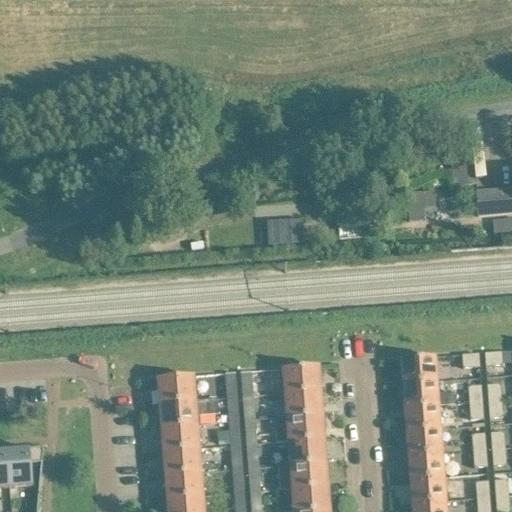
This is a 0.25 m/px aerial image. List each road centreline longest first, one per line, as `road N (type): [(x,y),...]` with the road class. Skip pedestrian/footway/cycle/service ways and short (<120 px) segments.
road 1 (unclassified): [(0,248),(221,167),(511,106)]
road 2 (residential): [(371,511),(359,363)]
road 3 (residential): [(107,511),(97,385),(88,376)]
